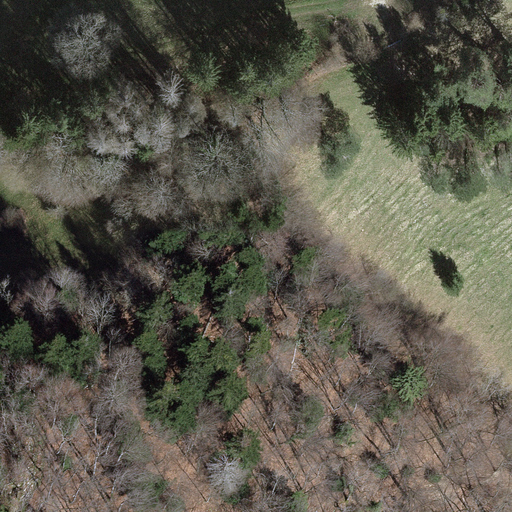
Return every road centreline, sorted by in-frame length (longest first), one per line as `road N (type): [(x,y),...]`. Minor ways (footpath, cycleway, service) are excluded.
road 1 (track): [(0,94),(239,25),(382,1)]
road 2 (track): [(511,71),(438,84),(413,74),(396,54),(383,0)]
